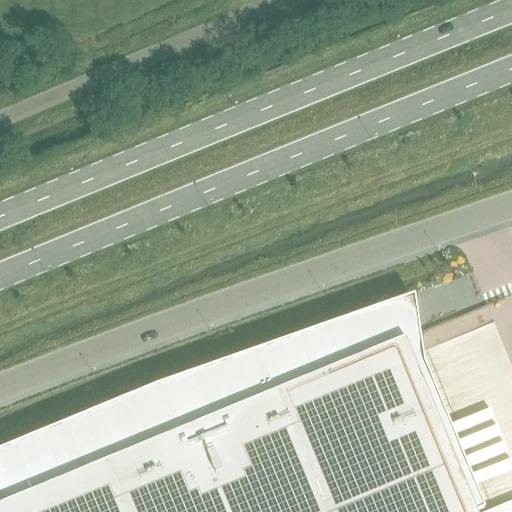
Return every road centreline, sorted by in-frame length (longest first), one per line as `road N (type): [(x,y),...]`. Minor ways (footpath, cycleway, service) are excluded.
road 1 (primary): [(0,279),(511,71)]
road 2 (primary): [(511,18),(0,221)]
road 3 (unclassified): [(511,203),(0,384)]
road 4 (unclassified): [(0,120),(279,0)]
